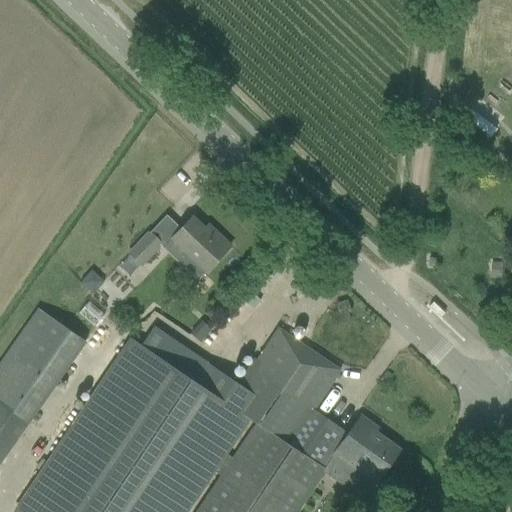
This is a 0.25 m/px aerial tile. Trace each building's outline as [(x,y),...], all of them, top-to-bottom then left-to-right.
[(191,218),(162,249),(197,282),(206,272),(230,247),(213,232),(210,236),(191,218)] [(141,265),(160,245),(149,234),(129,254),(141,265)] [(349,299),(337,302),(340,312),(352,309),(349,299)] [(0,461),(83,342),(36,310),(0,361),(0,461)] [(193,511),(293,511),(315,481),(331,458),(357,476),(373,488),(400,451),(375,433),(378,429),(360,416),(346,434),(313,411),(340,371),(338,370),(278,329),(239,385),(210,366),(197,385),(129,339),(12,511),(187,511),(250,419),(253,422),(193,511)]
